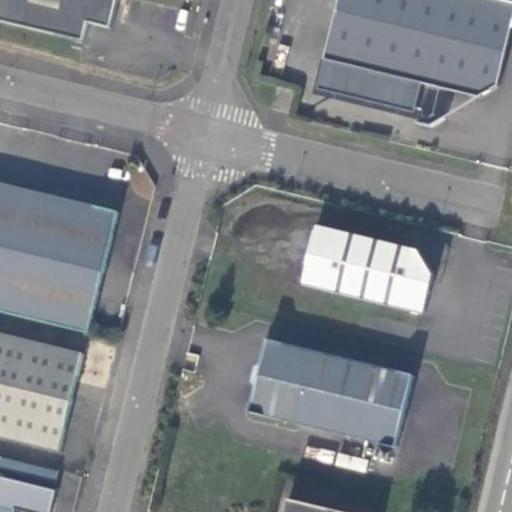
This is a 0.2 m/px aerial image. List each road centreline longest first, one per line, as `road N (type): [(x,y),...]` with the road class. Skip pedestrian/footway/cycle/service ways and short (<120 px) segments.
road 1 (unclassified): [(108,511),(202,140)]
road 2 (unclassified): [(503,214),(202,140)]
road 3 (unclassified): [(202,140),(0,91)]
road 4 (unclassified): [(202,140),(238,0)]
